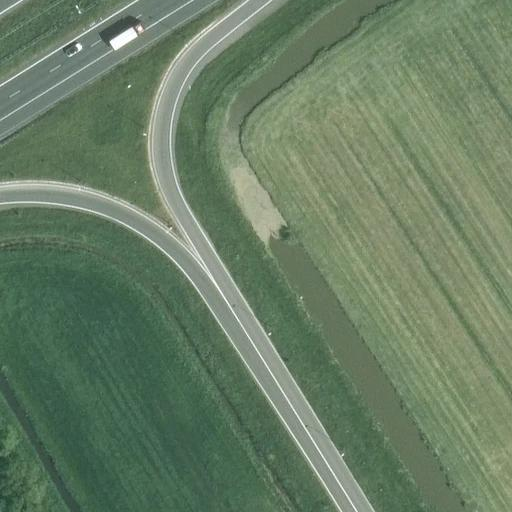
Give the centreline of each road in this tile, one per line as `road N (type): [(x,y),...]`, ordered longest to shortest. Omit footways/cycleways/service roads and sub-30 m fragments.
road 1 (motorway): [(218,289),(166,175),(162,129),(184,65),(260,0)]
road 2 (motorway): [(357,511),(218,289)]
road 3 (motorway): [(0,194),(66,196),(123,214),(218,289)]
road 4 (motorway): [(0,113),(181,0)]
